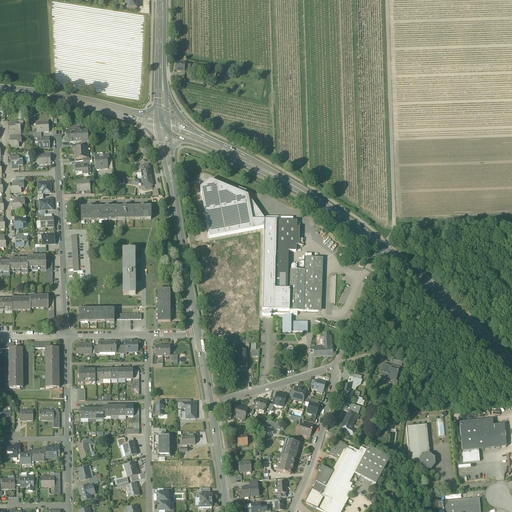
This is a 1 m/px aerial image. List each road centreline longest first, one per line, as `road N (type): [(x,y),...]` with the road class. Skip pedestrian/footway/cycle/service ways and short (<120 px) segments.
road 1 (unclassified): [(386,0),(393,229),(384,249)]
road 2 (residential): [(197,333),(162,124)]
road 3 (primary): [(203,140),(283,179),(384,249)]
road 4 (residential): [(146,334),(149,511)]
road 5 (primary): [(384,249),(511,364)]
road 6 (secondary): [(0,89),(162,124)]
road 7 (residential): [(66,335),(57,173)]
road 8 (residential): [(293,506),(333,367)]
road 9 (residential): [(333,367),(211,405)]
